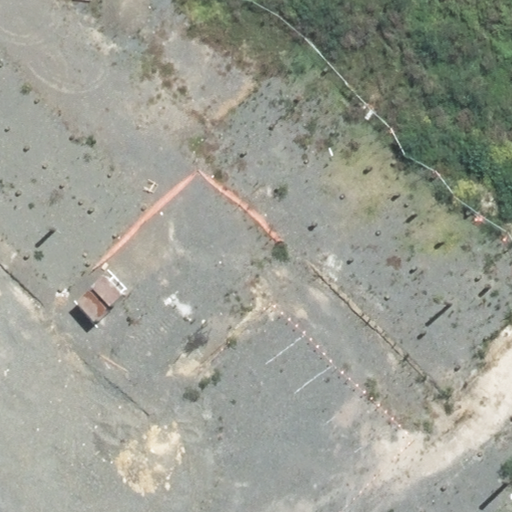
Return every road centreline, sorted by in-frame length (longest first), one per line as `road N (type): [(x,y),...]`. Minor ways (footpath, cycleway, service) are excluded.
road 1 (residential): [(0,367),(145,511)]
road 2 (residential): [(229,511),(361,374)]
